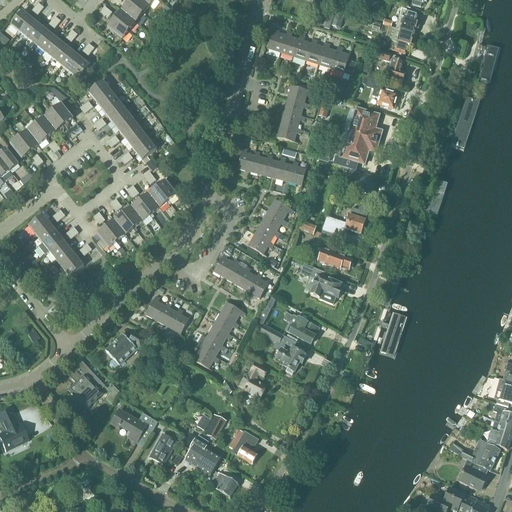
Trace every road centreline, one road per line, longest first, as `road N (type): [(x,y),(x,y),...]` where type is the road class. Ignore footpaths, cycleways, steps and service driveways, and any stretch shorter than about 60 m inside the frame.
road 1 (unclassified): [(254,511),(331,387),(458,0)]
road 2 (unclassified): [(69,349),(199,220),(258,9)]
road 3 (residential): [(56,188),(46,177),(91,140),(124,180)]
